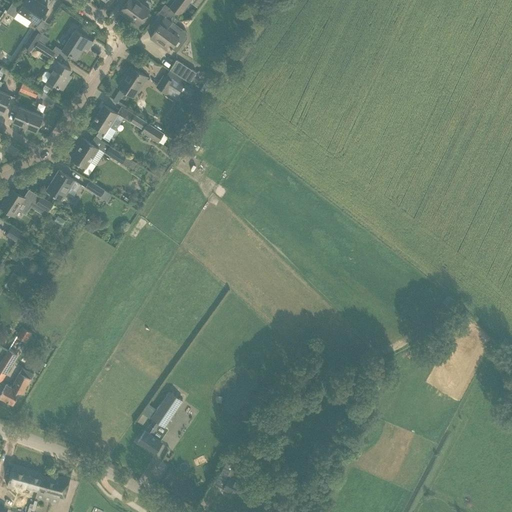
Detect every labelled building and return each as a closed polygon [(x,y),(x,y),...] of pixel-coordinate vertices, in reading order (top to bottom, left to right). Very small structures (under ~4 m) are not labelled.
[(17,0),(13,0),(6,12),(14,17),(18,11),(38,23),(41,19),(42,17),(47,8),(34,0),(23,0),(21,3),(17,0)] [(136,0),(127,0),(119,11),(139,26),(150,10),(136,0)] [(174,0),(169,7),(171,8),(178,13),(179,15),(189,0),(174,0)] [(178,13),(171,8),(150,37),(169,51),(179,38),(166,28),(178,13)] [(34,29),(24,45),(31,50),(32,50),(34,47),(38,41),(42,34),(34,29)] [(62,49),(76,59),(84,47),(87,49),(93,41),(75,29),(62,49)] [(38,41),(34,47),(50,58),(55,52),(38,41)] [(177,58),(170,69),(191,82),(197,71),(177,58)] [(45,84),(52,88),(55,84),(62,89),(71,75),(71,74),(70,76),(67,74),(70,69),(56,60),(53,65),(56,67),(51,73),(47,71),(45,71),(41,76),(41,79),(46,82),(45,84)] [(0,69),(6,73),(9,69),(3,65),(0,69)] [(117,85),(126,91),(134,96),(147,77),(132,67),(125,77),(124,76),(117,85)] [(9,69),(6,73),(11,77),(14,72),(9,69)] [(185,83),(186,81),(180,77),(178,75),(173,82),(163,75),(156,86),(167,92),(176,97),(181,90),(185,83)] [(203,85),(200,90),(205,93),(208,89),(203,85)] [(0,90),(0,108),(4,110),(11,95),(0,90)] [(41,90),(38,94),(43,98),(42,100),(52,107),(56,100),(41,90)] [(102,136),(109,141),(116,130),(109,126),(118,113),(103,104),(91,124),(105,133),(102,136)] [(13,121),(25,126),(31,111),(19,106),(13,121)] [(31,111),(25,126),(36,131),(43,116),(31,111)] [(142,132),(158,142),(164,132),(135,114),(130,121),(143,130),(142,132)] [(1,137),(0,138),(0,146),(15,156),(19,150),(1,137)] [(95,164),(90,161),(99,148),(82,137),(78,144),(79,145),(70,158),(86,168),(84,171),(89,174),(95,164)] [(110,145),(106,152),(122,163),(127,156),(110,145)] [(45,189),(62,200),(75,180),(58,169),(53,178),(54,178),(51,181),(45,189)] [(85,186),(101,196),(107,200),(111,194),(89,180),(85,186)] [(11,189),(0,206),(8,212),(14,216),(19,209),(26,214),(33,203),(26,198),(20,194),(11,189)] [(35,204),(47,212),(53,204),(40,195),(35,204)] [(6,234),(16,241),(22,232),(12,225),(6,234)] [(22,326),(17,335),(26,340),(31,332),(22,326)] [(0,361),(0,380),(1,381),(17,354),(7,349),(0,361)] [(11,387),(6,384),(0,394),(0,397),(13,404),(19,391),(23,393),(31,378),(19,372),(11,387)] [(145,430),(137,441),(154,453),(162,442),(152,435),(160,423),(164,426),(182,400),(170,391),(151,418),(153,419),(145,430)] [(142,413),(137,421),(142,425),(148,416),(142,413)] [(196,467),(207,461),(203,454),(192,460),(196,467)] [(242,483),(246,474),(245,463),(230,455),(220,472),(229,477),(223,488),(241,499),(242,498),(247,501),(254,489),(242,483)] [(12,465),(7,486),(13,488),(14,484),(37,490),(42,474),(12,465)] [(42,474),(37,490),(60,497),(59,499),(63,501),(70,478),(56,475),(55,477),(50,476),(42,474)] [(264,493),(254,511),(269,511),(276,499),(264,493)]
